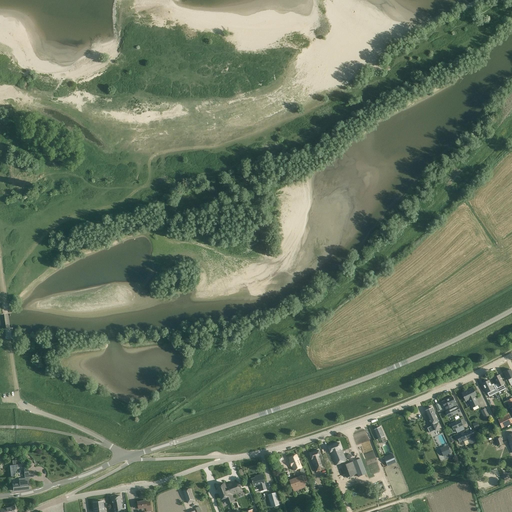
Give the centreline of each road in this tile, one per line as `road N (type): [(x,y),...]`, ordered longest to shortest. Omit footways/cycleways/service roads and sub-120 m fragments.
road 1 (tertiary): [(132,456),(397,365),(511,309)]
road 2 (residential): [(225,459),(321,435),(449,385)]
road 3 (residential): [(66,497),(145,485),(225,459)]
road 4 (unclassified): [(121,459),(97,437),(25,407),(15,391)]
road 5 (track): [(15,391),(0,265)]
road 6 (tertiary): [(0,496),(121,459)]
